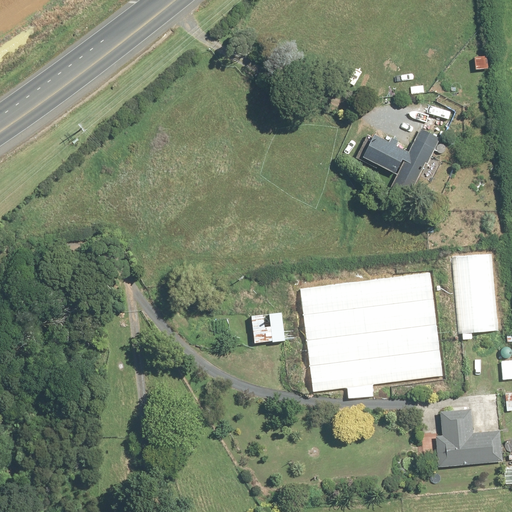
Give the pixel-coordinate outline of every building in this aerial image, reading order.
[(490,70),(489,57),(475,58),(476,71),(490,70)] [(438,140),(422,131),(419,136),(416,135),(407,154),(369,134),(358,156),(397,177),(392,187),(409,196),(438,140)] [(498,331),(490,255),(454,259),(461,335),(498,331)] [(442,377),(431,273),(301,288),(313,392),(348,388),(349,399),(374,396),(373,385),(442,377)] [(285,341),(283,314),(252,316),(255,344),(285,341)] [(511,379),(511,361),(502,361),(503,380),(511,379)] [(474,434),(472,410),(441,413),(443,436),(437,437),(439,467),(502,462),(500,432),(474,434)]
